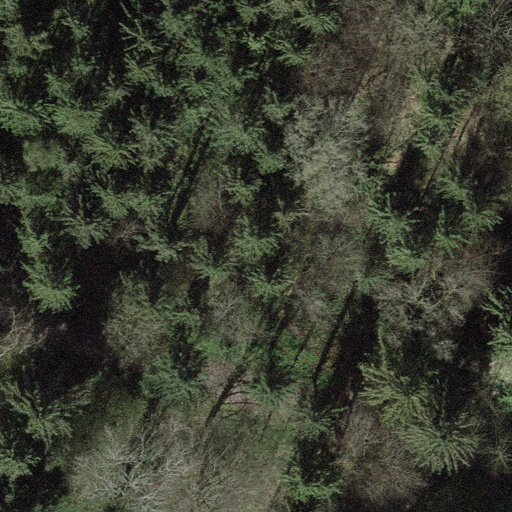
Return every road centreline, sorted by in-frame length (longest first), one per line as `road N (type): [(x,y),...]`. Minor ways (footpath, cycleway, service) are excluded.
road 1 (track): [(0,313),(254,382),(511,468)]
road 2 (track): [(254,382),(222,511)]
